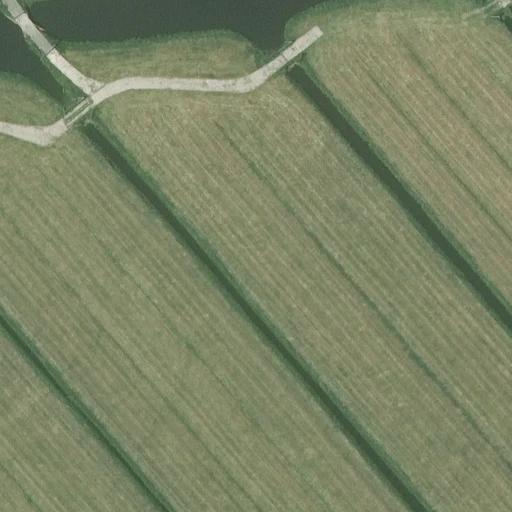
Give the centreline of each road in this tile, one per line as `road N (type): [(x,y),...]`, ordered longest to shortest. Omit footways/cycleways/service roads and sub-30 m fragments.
road 1 (track): [(0,127),(42,139),(130,84),(249,86),(319,30),(482,15),(503,0)]
road 2 (track): [(98,98),(45,53),(6,0)]
